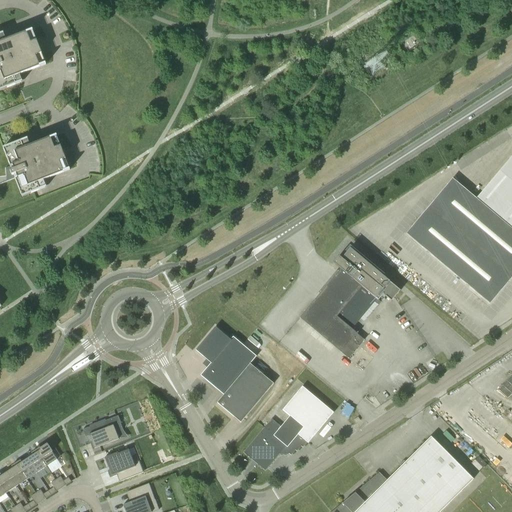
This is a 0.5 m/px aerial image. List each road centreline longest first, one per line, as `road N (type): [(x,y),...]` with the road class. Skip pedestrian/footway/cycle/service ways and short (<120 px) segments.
road 1 (secondary): [(157,308),(511,85)]
road 2 (unclassified): [(258,501),(511,340)]
road 3 (unclassified): [(169,383),(238,493),(258,501)]
road 4 (secondary): [(0,415),(109,336)]
